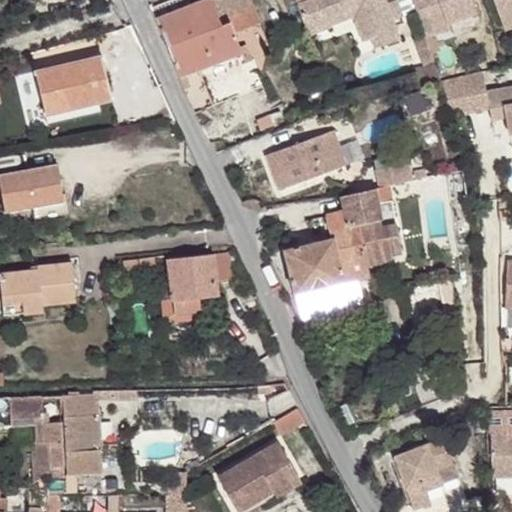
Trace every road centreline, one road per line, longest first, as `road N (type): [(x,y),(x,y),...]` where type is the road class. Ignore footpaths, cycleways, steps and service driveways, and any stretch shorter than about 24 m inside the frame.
road 1 (unknown): [(334,448),(487,370),(494,333),(478,185)]
road 2 (unknown): [(0,398),(241,378),(307,393)]
road 3 (residential): [(372,511),(307,393),(242,234)]
road 4 (residential): [(242,234),(135,9)]
road 5 (residential): [(242,234),(98,250)]
road 6 (residential): [(135,9),(0,44)]
